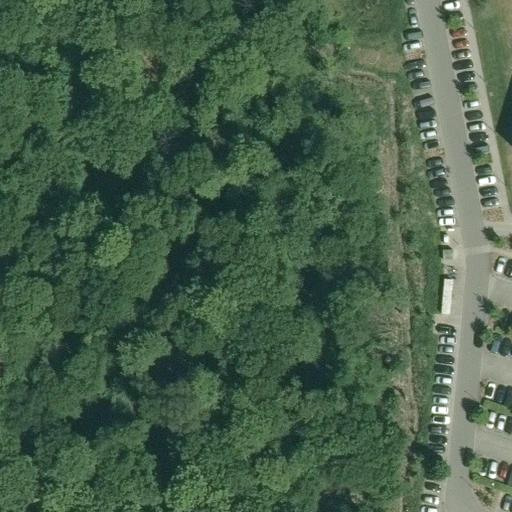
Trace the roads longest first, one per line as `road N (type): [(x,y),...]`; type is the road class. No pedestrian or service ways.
road 1 (residential): [(425,0),(474,283)]
road 2 (residential): [(455,511),(448,509),(474,283)]
